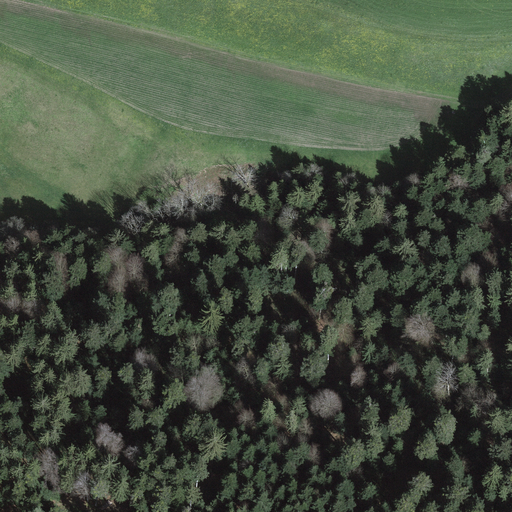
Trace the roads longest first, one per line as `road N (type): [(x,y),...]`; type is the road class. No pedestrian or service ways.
road 1 (track): [(30,0),(461,101),(489,99),(511,83)]
road 2 (track): [(0,397),(26,372),(87,349),(172,336),(214,344),(258,370),(348,458),(382,504)]
